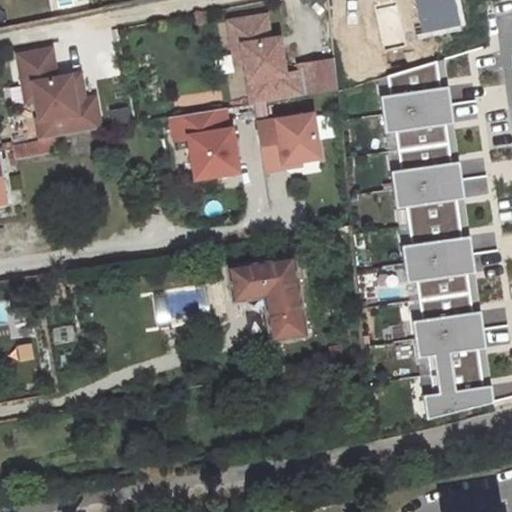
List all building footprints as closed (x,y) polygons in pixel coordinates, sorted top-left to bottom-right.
[(453,0),(414,0),(422,33),(459,24),(453,0)] [(245,63),(253,104),(304,94),(300,70),(285,73),(281,47),(273,49),(271,38),(269,38),(265,15),(227,22),(232,46),(242,45),(245,63)] [(273,49),(281,47),(279,36),(271,38),(273,49)] [(242,45),(232,46),(235,68),(245,63),(242,45)] [(37,118),(41,139),(101,128),(95,97),(84,99),(81,83),(72,84),(70,74),(56,77),(51,49),(17,55),(23,85),(33,83),(36,100),(39,118),(37,118)] [(300,70),(304,94),(336,88),(333,59),(299,64),(300,70)] [(386,79),(388,96),(437,90),(434,64),(386,79)] [(70,74),(72,84),(81,83),(79,73),(70,74)] [(23,85),(26,102),(36,100),(33,83),(23,85)] [(388,96),(378,97),(383,133),(396,132),(443,126),(450,125),(445,89),(437,90),(388,96)] [(175,137),(193,135),(232,128),(229,108),(172,117),(175,137)] [(257,121),(265,170),(301,165),(300,161),(323,157),(316,112),(257,121)] [(396,132),(401,171),(448,165),(443,126),(396,132)] [(193,135),(200,178),(244,171),(237,128),(232,128),(193,135)] [(16,159),(59,150),(57,138),(14,146),(16,159)] [(401,171),(390,173),(394,209),(407,207),(456,201),(461,200),(457,164),(448,165),(401,171)] [(407,207),(412,245),(460,239),(456,201),(407,207)] [(314,233),(315,241),(332,238),(331,230),(314,233)] [(412,245),(401,247),(405,283),(417,281),(465,275),(472,274),(468,238),(460,239),(412,245)] [(307,336),(294,257),(228,267),(233,302),(264,297),(272,341),(307,336)] [(465,275),(417,281),(422,321),(470,315),(465,275)] [(422,321),(412,322),(417,358),(432,356),(438,396),(421,398),(424,420),(491,404),(489,388),(481,389),(453,393),(449,354),(477,351),(484,350),(479,314),(470,315),(422,321)] [(330,357),(331,363),(346,361),(344,351),(329,354),(330,357)] [(477,351),(449,354),(453,393),(481,389),(477,351)] [(280,367),(281,372),(331,363),(330,357),(280,367)]
